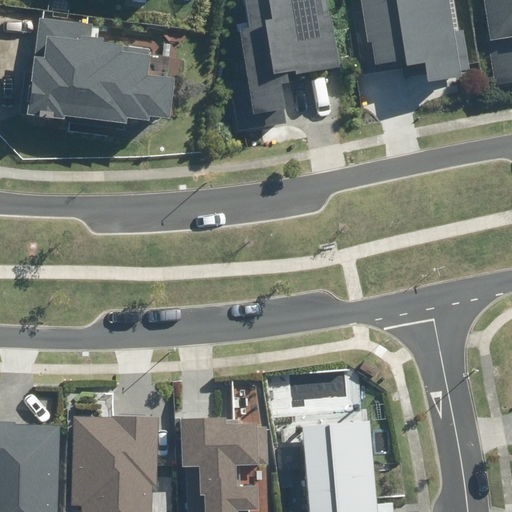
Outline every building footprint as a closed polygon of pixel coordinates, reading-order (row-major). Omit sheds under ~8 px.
[(324,0),(238,0),(242,26),(237,27),(249,118),(284,114),(280,78),(334,71),(324,0)] [(401,75),(421,72),(424,88),(461,82),(460,76),(471,74),(463,25),(450,28),(445,0),(357,0),(369,73),(399,68),(401,75)] [(511,0),(479,0),(484,37),(490,85),(511,82),(511,0)] [(22,9),(0,8),(0,43),(21,45),(22,9)] [(132,128),(172,131),(178,46),(110,41),(110,36),(96,35),(97,21),(57,18),(57,12),(29,10),(24,84),(18,83),(15,127),(132,136),(132,128)] [(82,507),(81,511),(152,511),(154,486),(158,486),(160,418),(74,415),(71,507),(82,507)] [(248,511),(249,510),(259,510),(258,486),(241,487),(240,466),(269,465),(268,424),(226,426),(226,416),(182,418),(186,511),(248,511)] [(394,511),(393,503),(376,504),(370,421),(302,426),(308,511),(394,511)] [(0,511),(55,511),(59,425),(0,423),(0,511)]
